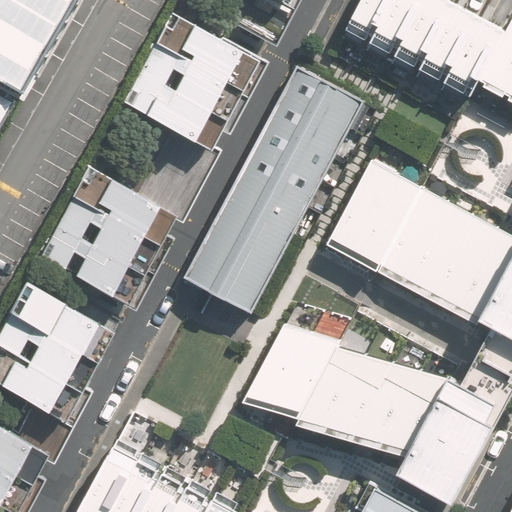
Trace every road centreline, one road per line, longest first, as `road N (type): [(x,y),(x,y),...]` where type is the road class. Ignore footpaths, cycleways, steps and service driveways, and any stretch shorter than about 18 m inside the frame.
road 1 (residential): [(35,511),(311,0)]
road 2 (unknown): [(18,511),(7,491),(262,0)]
